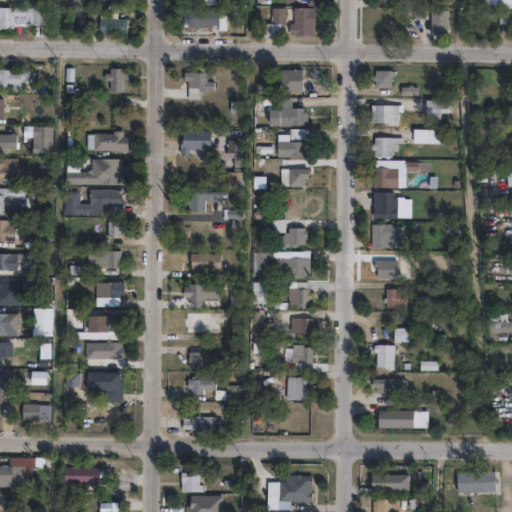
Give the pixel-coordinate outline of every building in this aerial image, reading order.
[(511,0),(511,9),(496,9),(496,0),(511,0)] [(114,3),(114,17),(121,17),(120,32),(103,32),(103,28),(96,28),(96,16),(97,16),(97,10),(104,10),(105,3),(114,3)] [(0,6),(42,6),(42,23),(11,22),(11,27),(0,27),(0,6)] [(278,36),(261,36),(261,23),(268,23),(268,7),(283,7),(282,23),(278,23),(278,36)] [(310,34),(287,34),(287,22),(290,22),(291,7),(312,7),(312,28),(310,28),(310,34)] [(210,8),(210,9),(216,9),(216,14),(224,14),(224,29),(216,29),(216,24),(209,24),(209,27),(185,26),(185,8),(210,8)] [(449,36),(449,39),(434,39),(434,36),(433,36),(433,12),(450,12),(450,36),(449,36)] [(204,67),(204,79),(211,79),(211,87),(204,87),(204,89),(197,89),(197,96),(185,96),(185,85),(184,85),(184,78),(181,78),(181,69),(197,70),(197,67),(204,67)] [(292,67),(292,80),(300,80),(300,88),(274,88),(274,67),(292,67)] [(0,68),(30,70),(30,82),(19,81),(18,90),(10,90),(10,86),(0,85),(0,68)] [(121,68),(121,73),(127,73),(127,79),(121,79),(121,91),(108,91),(108,80),(103,79),(103,72),(108,72),(108,68),(121,68)] [(389,68),(389,85),(373,85),(373,78),(371,78),(371,73),(373,73),(373,68),(389,68)] [(48,95),(23,94),(23,86),(48,86),(48,95)] [(438,117),(423,117),(424,98),(446,98),(446,111),(439,111),(438,117)] [(396,103),(396,123),(382,123),(382,121),(369,120),(369,103),(396,103)] [(300,104),(300,109),(304,109),(304,119),(301,119),(301,123),(267,123),(266,107),(276,107),(276,104),(300,104)] [(50,153),(34,153),(34,126),(50,126),(50,153)] [(302,126),(302,142),(304,142),(304,147),(302,147),(302,154),(277,155),(276,138),(287,139),(287,126),(302,126)] [(441,129),(441,134),(438,134),(438,141),(411,140),(411,127),(433,127),(433,129),(441,129)] [(208,128),(207,148),(186,147),(186,153),(177,153),(177,135),(180,136),(180,128),(208,128)] [(121,130),(121,135),(126,135),(125,150),(92,149),(92,133),(112,133),(112,130),(121,130)] [(0,133),(14,133),(14,148),(0,148),(0,133)] [(401,136),(401,141),(396,140),(396,149),(390,149),(390,156),(373,155),(373,148),(369,148),(370,142),(372,142),(372,135),(401,136)] [(239,138),(238,170),(230,169),(231,155),(223,154),(224,137),(239,138)] [(16,157),(15,184),(1,184),(1,182),(0,182),(0,162),(1,162),(1,157),(16,157)] [(119,158),(119,173),(122,173),(122,184),(63,184),(64,170),(85,171),(89,167),(89,158),(119,158)] [(398,158),(398,166),(396,166),(396,185),(372,185),(372,177),(369,177),(369,172),(372,172),(372,166),(373,166),(373,158),(398,158)] [(511,181),(501,181),(501,162),(511,162),(511,181)] [(301,172),(301,183),(286,183),(286,173),(284,173),(284,170),(286,170),(286,167),(303,167),(303,172),(301,172)] [(0,187),(22,188),(22,197),(11,197),(11,213),(6,213),(6,214),(0,214),(0,187)] [(115,189),(115,190),(119,190),(119,193),(122,193),(122,209),(120,209),(120,214),(62,214),(63,190),(78,190),(78,203),(87,203),(87,189),(115,189)] [(223,189),(223,194),(218,194),(218,199),(202,199),(202,209),(187,209),(188,204),(183,204),(183,196),(187,196),(187,189),(223,189)] [(393,195),(394,195),(402,195),(402,197),(409,197),(409,215),(395,215),(395,217),(371,216),(372,190),(393,190),(393,195)] [(14,225),(13,237),(9,236),(9,241),(0,240),(0,219),(5,219),(5,225),(14,225)] [(122,226),(122,232),(119,232),(119,237),(106,236),(106,221),(119,221),(119,226),(122,226)] [(389,224),(389,226),(400,226),(400,239),(404,239),(404,247),(368,247),(368,224),(389,224)] [(304,229),(304,234),(301,234),(301,242),(293,242),(293,245),(274,244),(274,235),(286,235),(286,232),(283,232),(283,229),(286,229),(286,225),(301,225),(301,229),(304,229)] [(120,253),(120,260),(118,260),(118,266),(92,265),(92,255),(99,255),(99,250),(119,251),(119,253),(120,253)] [(218,269),(186,268),(187,251),(218,251),(218,269)] [(270,251),(305,252),(304,276),(288,276),(250,276),(250,252),(264,252),(264,251),(270,251)] [(0,253),(36,253),(35,268),(15,267),(15,270),(0,270),(0,253)] [(20,304),(0,304),(0,279),(20,279),(20,304)] [(305,281),(305,289),(306,289),(306,293),(309,293),(309,299),(306,299),(306,308),(285,308),(285,281),(305,281)] [(118,297),(93,297),(93,282),(118,282),(118,297)] [(199,299),(182,299),(182,288),(186,288),(186,283),(215,283),(215,298),(199,298),(199,299)] [(403,306),(383,307),(383,289),(402,289),(403,306)] [(0,311),(16,312),(15,328),(5,328),(5,326),(0,326),(0,311)] [(118,330),(118,339),(87,339),(86,333),(85,333),(85,316),(106,316),(106,312),(124,312),(124,330),(118,330)] [(501,314),(489,314),(489,330),(509,330),(509,321),(501,321),(501,314)] [(196,315),(197,327),(205,327),(205,333),(186,334),(186,316),(196,315)] [(310,318),(309,335),(288,334),(288,317),(310,318)] [(405,342),(391,342),(391,328),(405,328),(405,342)] [(11,343),(10,355),(1,355),(1,361),(0,361),(0,339),(2,340),(2,343),(11,343)] [(48,341),(48,357),(46,357),(46,367),(36,366),(37,341),(48,341)] [(122,347),(122,358),(104,358),(105,342),(120,342),(120,347),(122,347)] [(311,354),(311,356),(309,356),(309,362),(288,361),(289,343),(301,343),(300,346),(309,346),(309,354),(311,354)] [(391,345),(391,369),(381,369),(381,367),(373,367),(373,353),(370,353),(370,346),(374,346),(374,345),(391,345)] [(200,350),(200,367),(186,366),(186,361),(185,361),(185,356),(186,356),(186,350),(200,350)] [(421,370),(437,370),(437,360),(421,360),(421,370)] [(0,403),(3,403),(3,385),(13,385),(13,370),(0,369),(0,403)] [(78,370),(77,386),(72,386),(72,385),(64,384),(64,370),(78,370)] [(47,383),(47,371),(33,371),(33,383),(47,383)] [(119,373),(118,380),(121,381),(121,385),(118,385),(118,400),(103,399),(103,391),(94,390),(92,392),(88,392),(84,390),(85,375),(104,376),(104,372),(119,373)] [(200,374),(200,375),(204,375),(204,377),(212,377),(213,388),(200,388),(201,393),(188,393),(188,387),(185,387),(185,378),(189,378),(189,374),(200,374)] [(303,378),(302,399),(283,398),(284,376),(299,376),(299,378),(303,378)] [(54,378),(54,393),(39,392),(39,377),(54,378)] [(403,378),(403,387),(397,387),(397,392),(374,392),(374,386),(369,386),(369,378),(403,378)] [(235,400),(222,400),(223,383),(235,384),(235,400)] [(38,402),(37,418),(30,418),(30,420),(25,420),(25,418),(20,417),(20,402),(38,402)] [(411,409),(411,426),(375,425),(376,408),(411,409)] [(197,412),(197,414),(212,415),(212,429),(180,428),(180,414),(195,414),(195,412),(197,412)] [(29,465),(29,485),(0,485),(0,464),(6,464),(6,456),(32,457),(32,465),(29,465)] [(97,482),(62,482),(62,466),(97,466),(97,482)] [(492,467),(492,475),(496,475),(497,481),(493,481),(493,487),(454,489),(454,468),(492,467)] [(197,468),(197,476),(201,476),(200,487),(178,487),(179,468),(197,468)] [(298,471),(309,472),(309,482),(308,482),(308,487),(309,487),(309,498),(275,497),(276,477),(283,478),(283,471),(293,471),(294,470),(297,470),(298,471)] [(386,470),(386,477),(388,477),(388,487),(368,487),(369,470),(386,470)] [(219,511),(184,511),(184,503),(186,503),(186,493),(219,493),(219,511)] [(397,495),(397,501),(390,501),(389,511),(371,511),(371,497),(374,497),(374,494),(397,495)] [(286,498),(286,507),(290,507),(290,511),(270,511),(270,498),(286,498)] [(114,501),(114,509),(123,509),(123,511),(97,511),(97,502),(106,502),(106,501),(114,501)]
